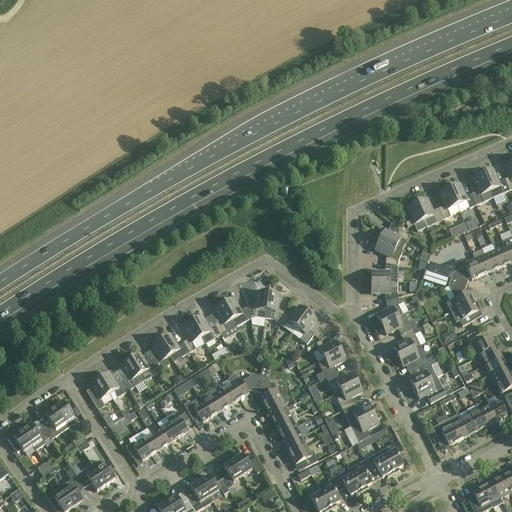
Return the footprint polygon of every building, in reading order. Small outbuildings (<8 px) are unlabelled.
[(509,192),(504,180),(498,183),(492,172),(483,176),(493,199),(509,192)] [(471,195),(476,207),(493,199),(483,176),(473,180),(478,192),(471,195)] [(450,191),(459,213),(469,208),(470,209),(476,207),(471,195),(465,198),(460,186),(450,191)] [(445,207),(438,209),(443,221),(450,218),(450,217),(459,213),(450,191),(440,195),(445,207)] [(443,221),(438,209),(432,212),(427,201),(417,205),(427,228),(443,221)] [(417,233),(427,228),(417,205),(407,209),(412,221),(405,224),(407,229),(414,226),(417,233)] [(385,232),(380,241),(402,252),(406,243),(407,243),(410,238),(400,230),(396,237),(385,232)] [(511,263),(511,238),(502,243),(504,247),(511,264),(511,263)] [(386,257),(385,265),(397,267),(398,262),(403,253),(402,252),(380,241),(375,251),(386,257)] [(501,268),(511,264),(504,247),(494,252),(501,268)] [(474,260),(482,277),(491,272),(484,256),(482,251),(472,255),(474,260)] [(501,268),(494,252),(484,256),(491,272),(501,268)] [(482,277),(474,260),(464,265),(465,268),(452,274),(450,281),(466,286),(468,280),(470,279),(471,281),(482,277)] [(430,264),(427,272),(434,274),(437,266),(430,264)] [(397,267),(385,265),(384,273),(371,273),(371,284),(397,284),(397,268),(397,267)] [(426,274),(424,281),(446,288),(448,281),(426,274)] [(466,286),(450,281),(448,287),(454,300),(446,304),(452,314),(456,311),(472,303),(467,293),(465,294),(464,292),(466,286)] [(397,295),(397,284),(371,284),(371,295),(384,295),(386,303),(398,300),(397,295)] [(256,306),(248,309),(250,320),(255,318),(265,320),(269,295),(258,293),(256,306)] [(279,296),(269,295),(265,320),(275,321),(275,322),(279,325),(284,314),(277,309),(279,296)] [(233,300),(224,306),(236,328),(242,325),(250,320),(248,309),(239,311),(233,300)] [(399,305),(398,300),(386,303),(388,311),(376,317),(381,327),(403,316),(398,306),(399,305)] [(478,313),(472,303),(456,311),(461,321),(459,322),(462,328),(473,322),(470,317),(478,313)] [(236,328),(224,306),(214,311),(221,322),(214,326),(221,336),(231,330),(236,328)] [(284,314),(279,325),(284,329),(287,324),(291,327),(292,326),(297,329),(307,315),(299,308),(291,319),(284,314)] [(316,321),(307,315),(297,329),(301,332),(300,334),(304,337),(301,341),(307,346),(314,336),(308,331),(316,321)] [(401,337),(412,331),(409,324),(407,325),(403,316),(381,327),(386,336),(397,330),(401,337)] [(202,318),(192,323),(201,339),(204,345),(204,346),(210,343),(221,336),(214,326),(208,329),(202,318)] [(189,340),(183,343),(190,354),(196,351),(195,350),(204,345),(201,339),(192,323),(183,328),(189,340)] [(404,343),(393,349),(398,359),(414,350),(420,347),(415,336),(419,333),(416,329),(412,331),(401,337),(404,343)] [(441,337),(443,343),(455,337),(452,331),(441,337)] [(480,357),(496,349),(491,339),(484,342),(480,335),(468,342),(471,349),(475,347),(480,357)] [(170,336),(161,342),(170,357),(174,364),(179,360),(189,354),(190,354),(183,343),(177,347),(170,336)] [(166,360),(170,357),(161,342),(152,348),(158,359),(152,362),(159,373),(170,366),(166,360)] [(324,360),(340,352),(335,342),(324,348),(321,342),(316,344),(319,351),(317,352),(320,356),(322,355),(324,360)] [(414,350),(398,359),(403,368),(414,362),(417,369),(422,366),(429,363),(425,356),(420,347),(414,350)] [(264,350),(255,348),(253,355),(262,357),(264,350)] [(485,366),(501,358),(496,349),(480,357),(485,366)] [(145,363),(154,360),(151,351),(141,354),(145,363)] [(324,360),(318,364),(323,373),(326,380),(337,374),(334,367),(345,362),(340,352),(324,360)] [(139,355),(130,361),(144,382),(153,377),(159,373),(152,362),(146,366),(139,355)] [(296,367),(291,358),(285,361),(289,370),(296,367)] [(490,376),(506,368),(501,358),(485,366),(490,376)] [(421,375),(409,381),(414,391),(437,379),(431,367),(436,365),(434,360),(429,363),(422,366),(417,369),(421,375)] [(129,392),(144,382),(130,361),(121,367),(128,378),(122,381),(129,392)] [(221,371),(216,364),(208,370),(212,376),(221,371)] [(260,377),(256,393),(262,395),(263,397),(261,398),(266,408),(287,397),(284,391),(283,389),(280,389),(277,390),(273,392),(266,379),(269,370),(262,368),(260,377)] [(495,386),(511,377),(506,368),(490,376),(495,386)] [(337,374),(326,380),(329,386),(336,383),(341,392),(357,384),(352,374),(341,380),(337,374)] [(473,380),(470,374),(463,378),(466,384),(473,380)] [(109,375),(100,380),(109,395),(114,392),(118,399),(129,392),(122,381),(116,385),(109,375)] [(184,381),(181,375),(173,380),(177,385),(184,381)] [(230,386),(239,401),(249,395),(248,393),(249,392),(256,393),(260,377),(254,375),(241,383),(239,380),(237,377),(233,376),(229,379),(228,383),(230,386)] [(511,379),(511,377),(495,386),(500,396),(504,394),(507,399),(511,396),(511,379)] [(437,379),(414,391),(419,400),(427,396),(428,398),(427,399),(430,405),(446,397),(443,391),(442,391),(441,389),(442,388),(437,379)] [(109,395),(100,380),(91,386),(97,397),(91,401),(98,411),(105,407),(101,401),(109,395)] [(227,381),(218,387),(221,391),(230,407),(239,401),(230,386),(228,383),(227,381)] [(362,394),(357,384),(341,392),(344,397),(337,401),(342,412),(354,406),(350,399),(362,394)] [(322,402),(314,386),(308,389),(316,405),(322,402)] [(214,390),(209,393),(211,397),(221,412),(230,407),(221,391),(218,387),(214,390)] [(481,395),(471,391),(469,392),(473,399),(481,395)] [(209,393),(200,399),(202,403),(212,418),(221,412),(211,397),(209,393)] [(504,394),(500,396),(501,397),(500,401),(498,402),(501,406),(506,403),(511,414),(511,415),(511,414),(511,396),(507,399),(504,394)] [(174,400),(170,395),(164,399),(168,404),(174,400)] [(287,397),(266,408),(271,418),(287,409),(285,407),(288,404),(289,402),(289,400),(287,397)] [(441,408),(450,403),(448,399),(439,404),(441,408)] [(212,418),(202,403),(199,405),(196,401),(191,404),(190,402),(184,406),(193,421),(198,418),(202,424),(212,418)] [(498,402),(488,407),(497,423),(507,418),(506,416),(511,414),(506,403),(501,406),(498,402)] [(54,410),(68,430),(77,423),(74,418),(63,403),(54,410)] [(271,418),(276,427),(292,419),(289,413),(295,410),(293,406),(287,409),(271,418)] [(354,406),(342,412),(351,428),(373,416),(368,406),(357,412),(354,406)] [(487,428),(479,412),(476,407),(467,412),(478,433),(487,428)] [(497,423),(488,407),(479,412),(487,428),(497,423)] [(68,430),(54,410),(45,416),(51,425),(49,427),(49,426),(44,429),(50,439),(52,441),(57,437),(68,430)] [(169,424),(179,439),(188,433),(186,429),(191,426),(182,412),(177,415),(176,413),(166,419),(169,424)] [(457,417),(468,438),(478,433),(467,412),(457,417)] [(136,419),(133,414),(127,417),(130,423),(136,419)] [(115,425),(108,415),(102,418),(109,429),(115,425)] [(373,416),(351,428),(359,444),(370,438),(367,431),(378,426),(373,416)] [(447,421),(458,443),(468,438),(457,417),(457,416),(447,421)] [(324,420),(331,435),(337,432),(330,418),(324,420)] [(281,437),(297,429),(292,419),(276,427),(281,437)] [(448,448),(458,443),(447,421),(432,429),(439,444),(445,441),(448,448)] [(169,424),(160,430),(170,445),(179,439),(169,424)] [(31,426),(22,432),(32,447),(33,447),(36,452),(45,446),(44,444),(50,439),(44,429),(39,433),(39,434),(38,435),(31,426)] [(286,446),(302,438),(297,429),(281,437),(286,446)] [(160,430),(151,436),(160,451),(170,445),(160,430)] [(15,433),(6,439),(12,447),(12,448),(13,448),(14,450),(13,450),(14,451),(14,450),(17,454),(21,451),(23,454),(32,447),(22,432),(17,436),(15,433)] [(385,437),(383,432),(372,437),(375,442),(385,437)] [(151,436),(142,441),(151,457),(160,451),(151,436)] [(73,445),(76,450),(87,443),(83,438),(73,445)] [(291,456),(307,448),(302,438),(286,446),(291,456)] [(151,457),(142,441),(136,445),(134,443),(126,448),(132,459),(138,456),(142,463),(151,457)] [(87,443),(76,450),(80,455),(90,448),(87,443)] [(391,447),(380,453),(394,476),(400,472),(398,470),(403,468),(396,456),(403,452),(403,453),(404,453),(398,443),(397,443),(398,445),(392,449),(391,447)] [(307,448),(291,456),(296,466),(301,463),(304,470),(318,463),(313,452),(310,454),(307,448)] [(365,462),(371,472),(376,469),(382,480),(386,477),(387,479),(393,476),(380,453),(365,462)] [(242,456),(233,462),(243,477),(252,471),(242,456)] [(262,472),(255,460),(250,463),(257,475),(262,472)] [(92,466),(106,487),(115,480),(105,465),(103,462),(99,462),(92,466)] [(233,483),(243,477),(233,462),(223,468),(233,483)] [(349,470),(362,493),(368,490),(367,488),(371,485),(366,475),(371,472),(365,462),(349,470)] [(0,482),(9,476),(0,463),(0,482)] [(37,470),(41,475),(51,468),(47,463),(37,470)] [(97,493),(106,487),(92,466),(76,477),(84,489),(91,485),(97,493)] [(51,468),(41,475),(45,480),(54,473),(51,468)] [(356,497),(362,493),(349,470),(334,479),(340,490),(345,487),(351,497),(355,495),(356,497)] [(311,477),(308,471),(298,477),(300,482),(311,477)] [(511,475),(511,474),(501,479),(510,495),(511,499),(511,475)] [(80,492),(84,489),(76,477),(60,488),(63,493),(74,509),(83,502),(79,496),(81,495),(80,492)] [(200,483),(210,498),(219,492),(209,477),(204,480),(202,479),(201,482),(200,483)] [(227,477),(222,481),(228,491),(233,488),(227,477)] [(334,493),(340,490),(334,479),(328,482),(331,488),(329,489),(327,486),(325,485),(322,485),(318,488),(331,511),(337,508),(336,506),(340,503),(334,493)] [(492,484),(500,500),(510,495),(501,479),(492,484)] [(229,493),(228,491),(222,481),(216,484),(224,496),(229,493)] [(193,499),(189,502),(195,511),(199,511),(213,503),(210,498),(200,483),(190,489),(192,492),(190,494),(193,499)] [(492,484),(482,489),(491,505),(493,509),(502,504),(500,500),(492,484)] [(329,511),(331,511),(318,488),(312,491),(309,496),(317,511),(329,511)] [(472,494),(475,498),(468,502),(472,511),(486,511),(493,509),(491,505),(482,489),(472,494)] [(9,496),(14,503),(22,498),(17,490),(9,496)] [(68,511),(74,509),(63,493),(55,499),(53,497),(52,497),(48,500),(55,511),(59,511),(61,511),(62,511),(68,511)] [(168,503),(167,504),(172,511),(195,511),(189,502),(184,505),(181,500),(179,502),(176,498),(171,501),(168,501),(168,503)]
